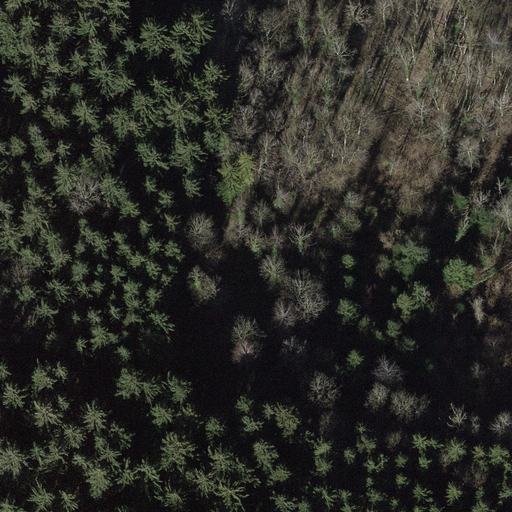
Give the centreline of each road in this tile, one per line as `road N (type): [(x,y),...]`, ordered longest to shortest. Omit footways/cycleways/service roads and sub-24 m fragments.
road 1 (track): [(511,463),(0,376)]
road 2 (track): [(229,0),(182,99),(0,277)]
